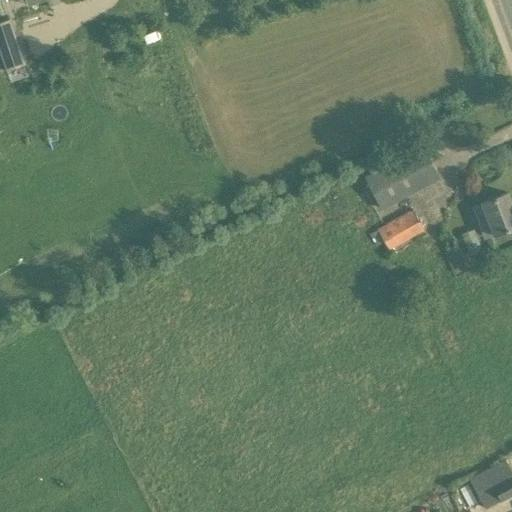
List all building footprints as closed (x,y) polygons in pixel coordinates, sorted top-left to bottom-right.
[(9,20),(0,22),(0,51),(5,69),(23,64),(9,20)] [(365,178),(381,209),(438,179),(422,148),(365,178)] [(473,206),(480,224),(486,237),(495,234),(511,227),(511,203),(508,192),(473,206)] [(370,235),(376,246),(384,241),(389,250),(423,230),(412,211),(370,235)] [(471,477),(486,506),(511,492),(511,473),(504,459),(471,477)]
